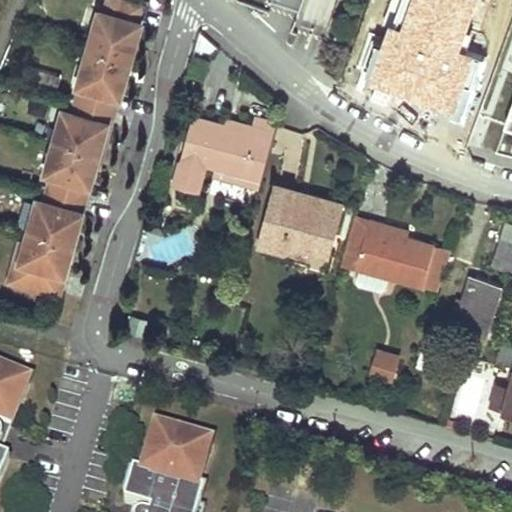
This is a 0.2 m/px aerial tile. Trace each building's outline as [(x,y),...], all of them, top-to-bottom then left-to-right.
[(141,5),(124,0),(108,0),(105,13),(102,12),(92,48),(125,57),(131,37),(135,38),(139,22),(136,22),(141,5)] [(484,0),(404,0),(373,90),(441,122),(484,0)] [(125,57),(92,48),(77,98),(108,107),(113,91),(119,93),(123,78),(119,77),(125,57)] [(104,122),(108,107),(77,98),(73,113),(66,111),(57,141),(95,151),(100,137),(103,138),(108,123),(104,122)] [(261,181),(272,140),(224,124),(193,115),(181,157),(261,181)] [(272,140),(274,132),(226,117),(224,124),(272,140)] [(92,165),(95,151),(57,141),(49,169),(53,171),(49,186),(80,196),(85,180),(91,181),(95,166),(92,165)] [(76,211),(80,196),(49,186),(44,202),(40,201),(32,229),(70,241),(74,226),(78,227),(82,213),(76,211)] [(343,203),(276,186),(259,243),(285,249),(288,240),(313,247),(316,235),(332,239),(343,203)] [(354,215),(341,264),(422,287),(423,284),(437,287),(450,249),(407,237),(382,230),(384,224),(354,215)] [(501,258),(498,267),(511,270),(511,225),(505,223),(495,257),(501,258)] [(382,230),(407,237),(409,230),(384,224),(382,230)] [(66,254),(70,241),(32,229),(28,241),(24,255),(29,257),(21,283),(52,292),(59,269),(65,270),(70,255),(66,254)] [(316,235),(313,247),(329,252),(332,239),(316,235)] [(28,241),(21,239),(9,280),(21,283),(29,257),(24,255),(28,241)] [(457,314),(453,331),(486,341),(503,285),(470,275),(462,300),(457,314)] [(456,298),(451,312),(457,314),(462,300),(456,298)] [(511,344),(501,341),(495,361),(511,366),(511,377),(510,384),(504,408),(503,410),(511,412),(511,344)] [(377,354),(371,371),(391,377),(396,360),(377,354)] [(20,380),(0,371),(0,480),(9,459),(0,455),(0,448),(1,446),(0,444),(0,443),(1,441),(2,439),(2,438),(5,437),(9,428),(11,428),(22,401),(13,397),(20,380)] [(29,384),(20,380),(13,397),(22,401),(29,384)] [(504,408),(510,384),(495,381),(489,403),(504,408)] [(156,430),(151,447),(160,450),(165,432),(156,430)] [(201,443),(165,432),(160,450),(151,447),(143,474),(133,471),(124,503),(136,507),(134,511),(197,511),(203,492),(197,490),(205,463),(196,460),(201,443)] [(210,446),(201,443),(196,460),(205,463),(210,446)]
